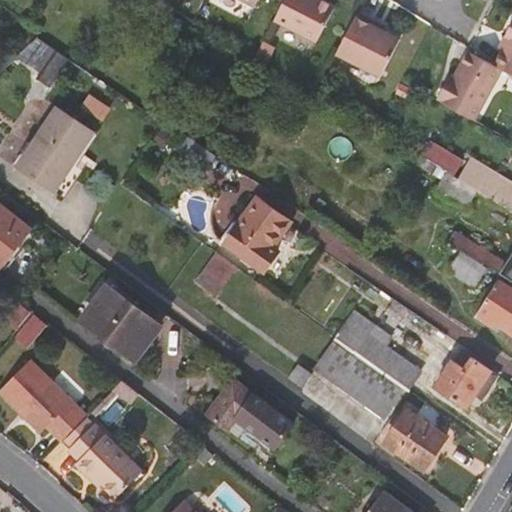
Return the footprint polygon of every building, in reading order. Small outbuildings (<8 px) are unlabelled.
[(320,42),(323,36),(338,7),(323,0),(288,0),(282,13),(278,21),(320,42)] [(383,79),(387,71),(402,41),(385,32),(374,27),(376,23),(360,15),(343,48),(339,56),(383,79)] [(387,29),(376,23),(374,27),(385,32),(387,29)] [(511,28),(507,37),(511,39),(505,51),(497,66),(505,71),(511,74),(511,28)] [(22,55),(34,63),(50,41),(43,36),(22,55)] [(505,51),(511,39),(507,37),(501,49),(505,51)] [(58,79),(73,56),(50,41),(34,63),(58,79)] [(497,66),(470,52),(457,78),(452,87),(448,85),(440,101),(478,122),(505,71),(497,66)] [(453,76),(448,85),(452,87),(457,78),(453,76)] [(59,110),(20,167),(55,192),(96,134),(59,110)] [(472,159),(459,180),(481,193),(492,199),(504,178),(472,159)] [(439,192),(470,210),(481,193),(459,180),(450,175),(439,192)] [(511,182),(504,178),(492,199),(511,211),(511,182)] [(258,199),(227,244),(265,270),(278,252),(272,247),(290,220),(258,199)] [(0,208),(0,268),(6,273),(34,234),(0,208)] [(511,258),(508,266),(456,233),(449,243),(464,253),(486,266),(487,265),(503,274),(501,276),(511,283),(511,258)] [(476,287),(488,268),(486,266),(464,253),(452,272),(476,287)] [(218,297),(239,269),(228,262),(220,256),(199,283),(218,297)] [(511,288),(502,282),(486,307),(511,323),(511,288)] [(116,293),(91,326),(143,365),(167,332),(116,293)] [(357,315),(338,340),(411,392),(423,375),(386,349),(392,339),(357,315)] [(24,349),(44,330),(34,319),(14,338),(24,349)] [(392,406),(398,411),(412,393),(411,392),(338,340),(315,372),(382,420),(392,406)] [(91,403),(30,352),(2,385),(47,422),(52,416),(68,429),(91,403)] [(465,352),(458,364),(468,371),(476,359),(465,352)] [(501,376),(476,359),(468,371),(458,364),(455,362),(438,388),(469,409),(478,396),(485,401),(501,376)] [(301,367),(290,383),(303,393),(315,378),(301,367)] [(196,408),(216,423),(225,411),(238,420),(264,440),(282,416),(221,372),(196,408)] [(113,404),(130,385),(125,381),(108,399),(113,404)] [(407,408),(385,439),(424,467),(446,436),(407,408)] [(228,433),(238,420),(225,411),(216,423),(228,433)] [(67,440),(74,447),(93,428),(86,421),(67,440)] [(93,428),(74,447),(71,450),(82,461),(79,465),(92,478),(96,475),(105,482),(120,496),(144,471),(96,424),(93,428)] [(195,474),(187,481),(197,493),(206,485),(195,474)] [(100,487),(105,482),(96,475),(92,478),(100,487)] [(401,511),(386,500),(377,511),(401,511)] [(196,511),(185,501),(175,511),(196,511)]
